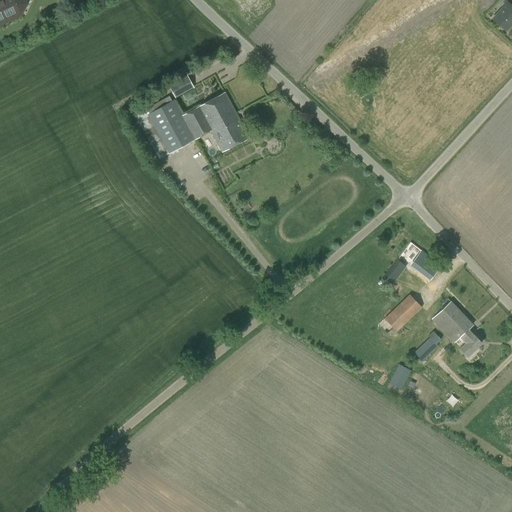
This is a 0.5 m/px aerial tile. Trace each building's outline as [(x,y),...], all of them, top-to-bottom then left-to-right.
[(0,0),(0,26),(21,17),(27,4),(25,0),(0,0)] [(511,6),(506,1),(502,6),(503,7),(492,19),(505,31),(511,23),(511,6)] [(175,98),(194,88),(187,76),(168,86),(175,98)] [(210,127),(235,113),(224,93),(199,107),(210,127)] [(214,135),(210,127),(199,107),(182,116),(173,100),(147,115),(169,153),(211,131),(214,136),(214,135)] [(235,113),(210,127),(214,135),(214,136),(222,152),(249,138),(235,113)] [(411,272),(426,284),(440,266),(410,242),(383,277),(392,285),(407,265),(413,270),(411,272)] [(396,332),(421,308),(409,294),(384,319),(396,332)] [(484,347),(481,343),(468,330),(460,338),(465,343),(459,349),(467,357),(476,348),(479,351),(484,347)] [(427,335),(429,337),(413,354),(421,362),(438,346),(436,345),(441,340),(433,331),(427,335)] [(398,364),(389,383),(401,390),(411,371),(398,364)]
